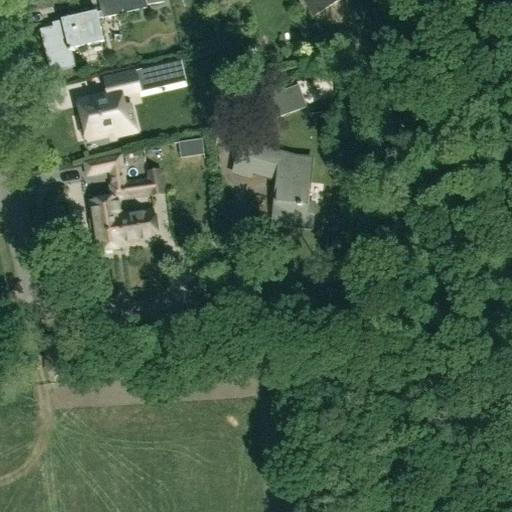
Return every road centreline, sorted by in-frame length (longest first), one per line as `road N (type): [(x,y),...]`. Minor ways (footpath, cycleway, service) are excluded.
road 1 (residential): [(312,306),(29,311)]
road 2 (residential): [(29,311),(0,183)]
